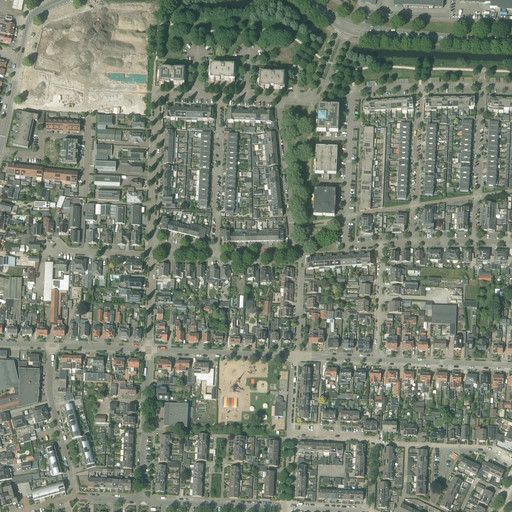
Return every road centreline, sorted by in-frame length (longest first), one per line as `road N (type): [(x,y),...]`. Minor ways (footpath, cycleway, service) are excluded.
road 1 (residential): [(280,99),(293,252),(214,254)]
road 2 (residential): [(398,445),(289,431),(293,356)]
road 3 (residential): [(195,95),(158,97),(150,239)]
road 4 (tertiary): [(347,31),(511,43)]
road 5 (tertiary): [(511,38),(351,23)]
road 6 (residential): [(214,254),(219,96)]
road 7 (residential): [(412,241),(419,86)]
road 8 (residential): [(474,240),(481,85)]
road 9 (tertiary): [(0,146),(29,18),(47,6)]
road 10 (residential): [(141,500),(148,349)]
road 11 (residential): [(74,490),(50,397),(51,345)]
road 12 (residential): [(148,349),(293,356)]
road 13 (residential): [(285,507),(141,500)]
road 14 (residential): [(377,360),(511,366)]
road 15 (residential): [(346,217),(351,93)]
